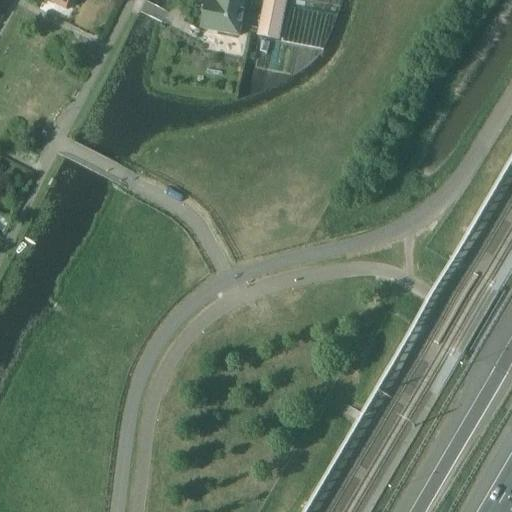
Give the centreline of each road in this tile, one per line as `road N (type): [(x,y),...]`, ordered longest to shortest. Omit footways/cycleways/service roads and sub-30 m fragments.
road 1 (unclassified): [(117,511),(139,383),(182,313),(229,279),(376,243),(431,214),(465,179),(511,102)]
road 2 (motorway): [(511,358),(420,511)]
